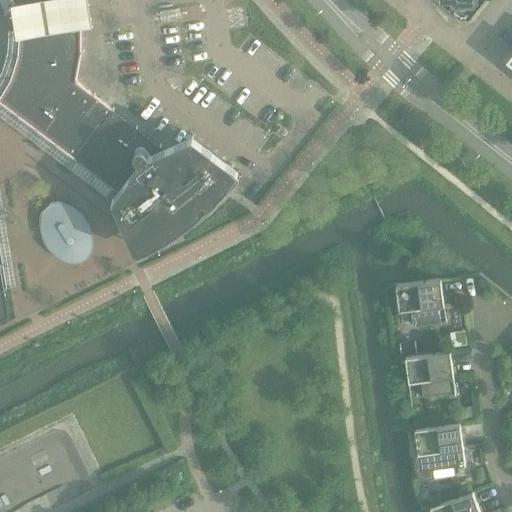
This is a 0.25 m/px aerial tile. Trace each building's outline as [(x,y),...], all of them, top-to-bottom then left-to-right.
[(13,0),(17,8),(16,8),(16,10),(17,10),(19,10),(19,9),(74,0),(76,0),(77,1),(79,0),(78,0),(13,0)] [(462,0),(450,0),(450,5),(455,10),(473,10),(478,5),(478,0),(462,0)] [(0,97),(0,101),(1,101),(19,114),(18,115),(20,116),(20,115),(38,129),(37,129),(39,130),(57,143),(56,144),(58,145),(58,144),(76,158),(75,158),(77,159),(78,159),(95,172),(95,173),(96,174),(97,173),(114,186),(114,187),(115,188),(116,187),(119,190),(175,232),(175,233),(177,231),(185,226),(193,220),(200,214),(202,213),(209,207),(215,200),(222,194),(224,192),(223,192),(165,148),(115,110),(115,109),(114,108),(113,108),(96,95),(96,94),(95,93),(94,94),(78,82),(79,81),(78,80),(77,79),(82,53),(83,53),(83,51),(82,51),(82,23),(83,23),(83,21),(82,21),(82,20),(80,21),(80,22),(23,31),(22,30),(21,30),(21,31),(20,31),(20,33),(21,33),(19,55),(18,57),(19,57),(13,78),(12,77),(11,79),(12,79),(1,98),(0,97)] [(46,225),(47,230),(49,235),(51,240),(53,244),(57,248),(60,252),(65,254),(69,256),(74,257),(79,257),(84,254),(86,250),(88,245),(88,240),(87,235),(86,230),(83,225),(81,221),(77,217),(74,214),(70,211),(65,209),(60,208),(55,208),(48,215),(46,220),(46,225)] [(448,323),(442,279),(397,285),(400,311),(412,309),(414,325),(446,321),(446,323),(448,323)] [(0,320),(10,316),(5,289),(6,288),(0,288),(0,320)] [(466,330),(452,333),(454,347),(468,345),(466,330)] [(451,351),(406,357),(410,382),(422,380),(424,396),(456,392),(456,394),(457,394),(451,351)] [(473,406),(460,408),(462,419),(475,416),(473,406)] [(461,422),(416,428),(419,453),(420,453),(418,456),(417,459),(417,462),(417,466),(417,469),(419,472),(420,475),(423,478),(435,477),(436,478),(456,475),(454,465),(465,463),(466,466),(467,466),(461,422)] [(481,511),(474,491),(431,506),(433,511),(481,511)]
